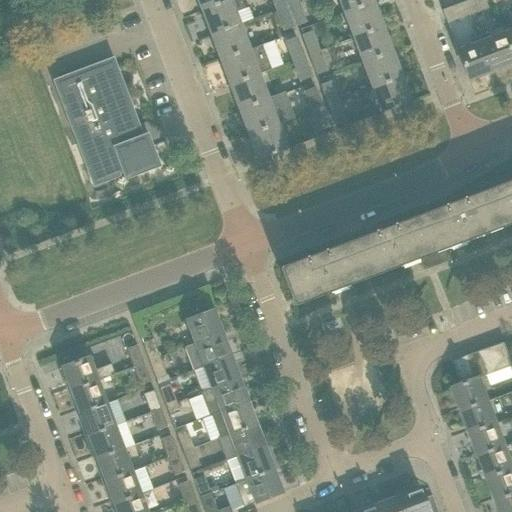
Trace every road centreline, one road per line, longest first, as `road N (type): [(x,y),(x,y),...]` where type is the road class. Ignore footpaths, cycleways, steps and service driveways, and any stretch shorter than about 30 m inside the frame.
road 1 (residential): [(424,443),(336,472),(243,246)]
road 2 (residential): [(243,246),(150,0)]
road 3 (residential): [(3,320),(44,321),(243,246)]
road 4 (residential): [(243,246),(469,152)]
road 5 (residential): [(424,443),(411,366),(417,353),(511,316)]
road 6 (residential): [(62,487),(3,320)]
road 7 (residential): [(469,152),(412,1)]
